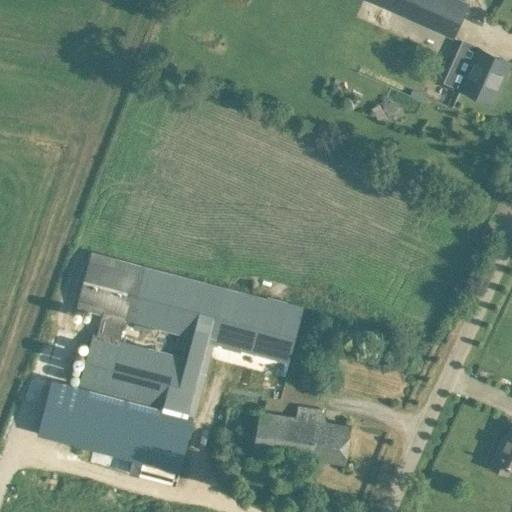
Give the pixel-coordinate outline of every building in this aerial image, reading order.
[(373,0),(454,36),(468,3),(461,0),(373,0)] [(461,87),(474,93),(492,101),(500,85),(496,83),(507,59),(480,46),(461,87)] [(186,63),(169,56),(162,73),(180,80),(186,63)] [(425,92),(412,87),(410,93),(423,98),(425,92)] [(52,378),(38,433),(133,458),(129,472),(176,484),(214,342),(289,361),(290,356),(301,315),(304,304),(91,248),(76,306),(125,318),(191,335),(186,354),(94,330),(79,385),(52,378)] [(372,315),(336,301),(336,302),(327,324),(363,338),(371,316),(372,315)] [(315,319),(301,315),(290,356),(304,359),(309,342),(310,342),(314,328),(312,328),(315,319)] [(259,411),(253,450),(346,464),(352,425),(259,411)] [(511,426),(504,445),(500,443),(490,465),(507,473),(510,466),(511,467),(511,426)]
